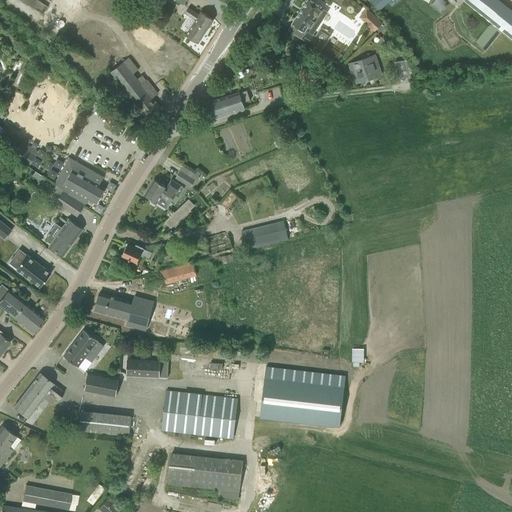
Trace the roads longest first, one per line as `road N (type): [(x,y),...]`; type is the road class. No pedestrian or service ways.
road 1 (secondary): [(0,393),(77,293),(164,132)]
road 2 (unclassified): [(164,132),(408,84)]
road 3 (secondary): [(164,132),(250,0)]
